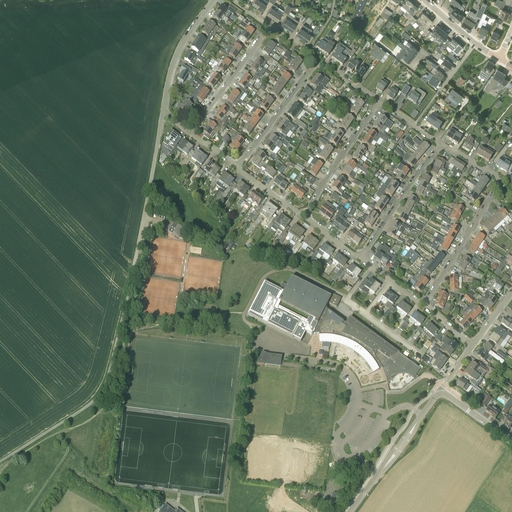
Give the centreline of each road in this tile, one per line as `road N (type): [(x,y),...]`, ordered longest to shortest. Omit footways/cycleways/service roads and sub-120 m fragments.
road 1 (unclassified): [(0,462),(103,389),(133,268)]
road 2 (residential): [(133,268),(162,112)]
road 3 (residential): [(360,257),(440,143)]
road 4 (residential): [(304,216),(378,100)]
road 5 (residential): [(424,303),(499,191)]
road 6 (residential): [(190,133),(268,27)]
road 7 (residential): [(237,165),(316,60)]
road 8 (residential): [(162,112),(178,50),(214,0)]
